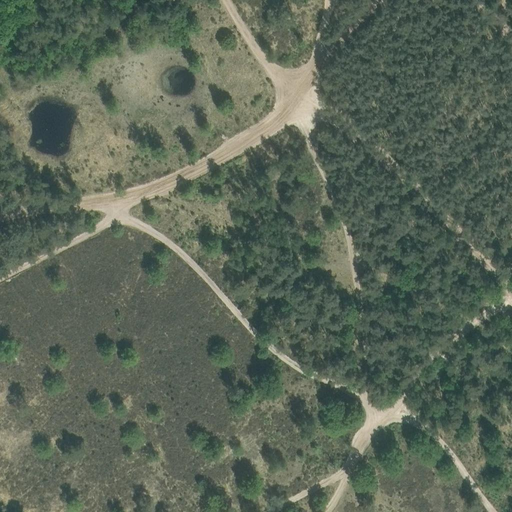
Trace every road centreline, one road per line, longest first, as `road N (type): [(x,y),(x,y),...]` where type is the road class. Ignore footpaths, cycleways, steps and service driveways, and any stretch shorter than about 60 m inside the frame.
road 1 (track): [(498,511),(427,426),(380,414),(265,343),(195,266),(121,217),(110,201)]
road 2 (track): [(0,219),(110,201),(202,168),(262,135),(301,95),(329,0)]
road 3 (track): [(224,0),(274,76),(511,296)]
road 4 (track): [(330,511),(380,414),(511,288)]
road 5 (track): [(121,217),(0,282)]
road 6 (track): [(301,95),(385,0)]
